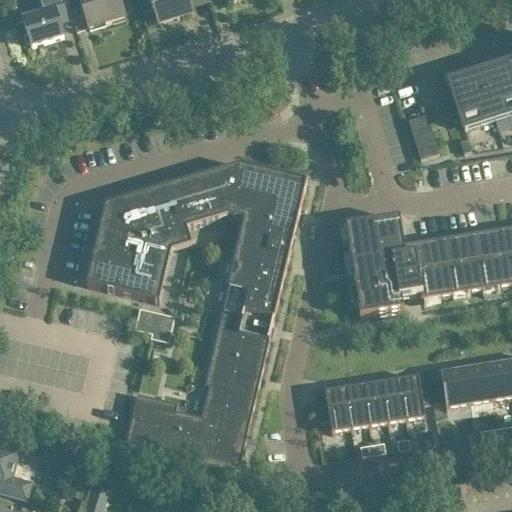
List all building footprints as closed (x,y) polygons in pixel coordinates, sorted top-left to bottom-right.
[(68,3),(67,0),(41,0),(42,1),(39,3),(41,11),(21,17),(23,23),(32,51),(65,40),(60,26),(72,22),(73,22),(66,3),(68,3)] [(67,0),(68,3),(76,0),(78,0),(90,32),(125,21),(120,6),(121,5),(119,0),(67,0)] [(150,0),(159,27),(193,16),(188,2),(195,0),(150,0)] [(511,80),(509,71),(480,80),(494,124),(511,118),(511,80)] [(494,124),(480,80),(451,89),(465,134),(494,124)] [(440,157),(430,128),(427,118),(409,124),(421,163),(440,157)] [(460,145),(464,157),(472,155),(468,143),(460,145)] [(228,221),(240,169),(106,210),(87,290),(160,307),(160,306),(151,303),(154,290),(158,291),(166,257),(172,256),(192,250),(187,233),(228,221)] [(240,169),(228,221),(229,221),(244,225),(205,390),(209,391),(205,407),(252,418),(307,185),(240,169)] [(400,222),(346,231),(346,233),(351,233),(353,247),(349,248),(356,293),(360,292),(363,307),(358,307),(360,322),(404,315),(402,302),(420,300),(421,305),(424,304),(423,300),(437,298),(438,302),(483,295),(482,290),(497,288),(497,293),(511,290),(511,243),(395,262),(392,239),(402,237),(400,222)] [(144,336),(149,315),(140,313),(135,334),(144,336)] [(149,315),(144,336),(152,338),(153,335),(155,326),(157,317),(149,315)] [(175,321),(157,317),(155,326),(173,330),(175,321)] [(173,330),(155,326),(153,335),(171,339),(173,330)] [(171,339),(153,335),(151,343),(169,347),(171,339)] [(511,402),(511,383),(509,367),(487,370),(493,406),(511,402)] [(493,406),(487,370),(465,374),(470,410),(493,406)] [(470,410),(465,374),(441,378),(442,383),(445,406),(446,413),(470,410)] [(424,409),(420,387),(419,381),(400,384),(406,426),(426,423),(424,409)] [(445,406),(442,383),(431,385),(434,408),(445,406)] [(406,426),(400,384),(381,387),(388,429),(406,426)] [(434,408),(431,385),(420,387),(424,409),(434,408)] [(381,387),(363,390),(370,432),(388,429),(381,387)] [(363,390),(345,393),(351,435),(370,432),(363,390)] [(345,393),(325,396),(326,402),(330,425),(332,438),(351,435),(345,393)] [(239,477),(252,418),(205,407),(202,422),(176,416),(178,409),(138,399),(126,450),(239,477)] [(330,425),(326,402),(316,403),(320,426),(330,425)] [(511,430),(497,433),(499,443),(511,441),(511,430)] [(483,446),(499,443),(497,433),(481,435),(483,446)] [(397,445),(399,456),(411,454),(409,443),(397,445)] [(372,449),(374,460),(386,458),(384,447),(372,449)] [(0,496),(27,504),(32,486),(13,481),(20,454),(0,449),(0,496)] [(362,461),(374,460),(372,449),(361,451),(362,461)] [(67,498),(84,504),(89,489),(72,483),(67,498)] [(87,511),(104,511),(110,495),(95,490),(87,511)] [(153,511),(171,511),(175,500),(158,496),(153,511)]
